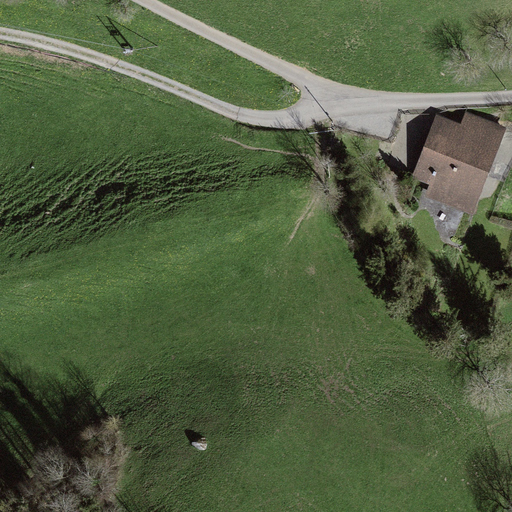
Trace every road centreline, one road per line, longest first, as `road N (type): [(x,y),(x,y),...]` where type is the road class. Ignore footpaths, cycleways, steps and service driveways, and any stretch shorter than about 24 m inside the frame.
road 1 (track): [(340,98),(273,118),(0,37)]
road 2 (unclassified): [(340,98),(148,0)]
road 3 (residential): [(511,96),(340,98)]
